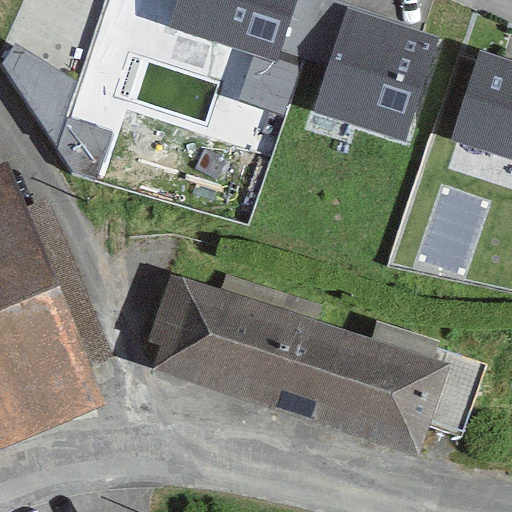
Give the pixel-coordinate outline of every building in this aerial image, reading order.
[(277,62),(297,0),(182,0),(173,26),(257,54),(243,98),(285,112),(299,69),(277,62)] [(403,136),(434,38),(348,11),(317,109),(403,136)] [(511,155),(511,64),(484,55),(457,138),(511,155)] [(0,431),(111,386),(5,132),(0,134),(0,431)] [(477,364),(195,275),(168,358),(451,448),(477,364)]
